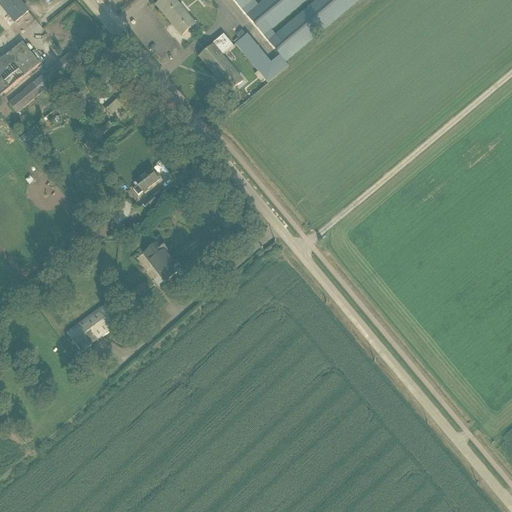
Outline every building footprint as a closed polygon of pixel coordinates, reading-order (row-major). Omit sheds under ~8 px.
[(15,25),(30,12),(19,0),(0,0),(0,14),(3,19),(7,16),(15,25)] [(182,37),(196,25),(175,0),(163,0),(156,6),(182,37)] [(233,0),(286,62),(360,0),(317,0),(275,36),(271,30),(307,0),(265,0),(258,6),(253,0),(233,0)] [(238,38),(233,42),(235,45),(254,68),(267,58),(247,35),(246,36),(242,31),(236,36),(238,38)] [(229,94),(243,82),(222,56),(233,47),(224,35),(213,44),(214,46),(199,57),(229,94)] [(22,43),(0,60),(0,96),(40,65),(22,43)] [(79,46),(9,104),(17,114),(87,56),(79,46)] [(92,81),(75,97),(83,106),(100,90),(96,85),(99,83),(103,87),(109,81),(103,73),(93,82),(92,81)] [(95,99),(111,116),(125,102),(110,85),(95,99)] [(106,120),(96,129),(102,136),(113,127),(106,120)] [(29,153),(38,146),(28,133),(19,140),(29,153)] [(76,178),(83,172),(81,168),(73,174),(76,178)] [(143,193),(159,181),(158,180),(160,178),(157,173),(154,175),(150,169),(134,182),(135,183),(133,184),(136,187),(133,190),(138,196),(142,193),(143,193)] [(136,212),(141,218),(160,202),(157,199),(162,195),(159,191),(142,205),(143,206),(136,212)] [(136,211),(128,202),(110,217),(117,226),(136,211)] [(165,285),(183,271),(175,260),(173,262),(166,253),(168,252),(160,241),(142,255),(165,285)] [(108,302),(67,334),(82,353),(124,323),(108,302)]
